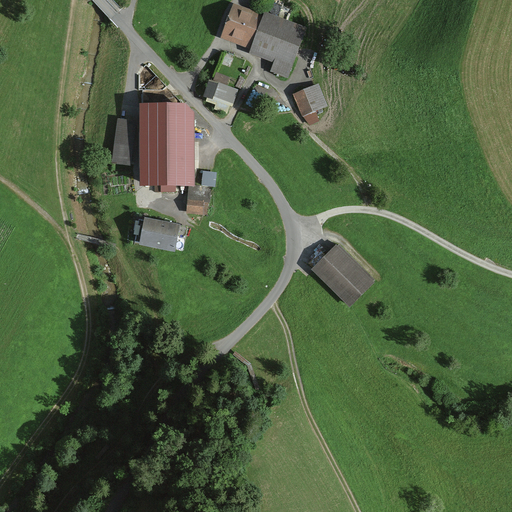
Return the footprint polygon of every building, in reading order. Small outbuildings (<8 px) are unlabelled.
[(304,29),(231,10),(224,36),(251,43),(247,55),(271,62),(268,74),(291,80),(304,29)] [(241,84),(215,75),(207,100),(233,109),(241,84)] [(319,86),(294,96),(302,117),(327,108),(319,86)] [(189,140),(160,139),(160,154),(144,154),(144,188),(189,189),(189,140)] [(214,176),(201,175),(199,186),(213,187),(214,176)] [(213,193),(192,189),(187,214),(208,218),(213,193)] [(176,227),(138,221),(133,245),(172,252),(176,227)] [(342,247),(316,271),(351,307),(376,283),(342,247)]
